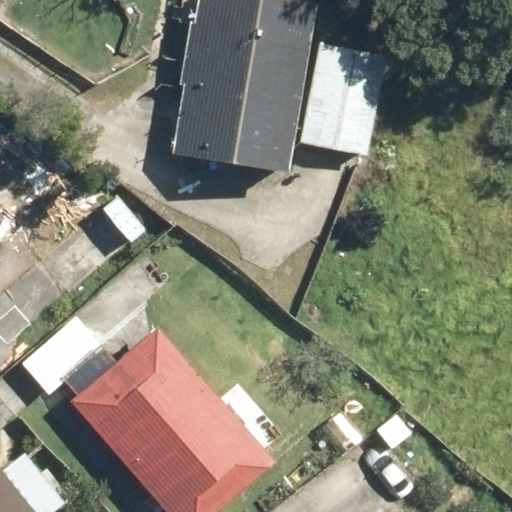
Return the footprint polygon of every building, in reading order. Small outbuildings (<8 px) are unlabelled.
[(309,144),(381,150),(390,47),(323,42),(326,0),(200,0),(187,145),(308,155),(309,144)] [(0,174),(0,269),(46,211),(0,174)] [(148,222),(122,193),(44,257),(70,288),(148,222)] [(109,345),(80,315),(30,365),(59,394),(109,345)] [(170,321),(126,361),(121,354),(75,395),(180,511),(222,511),(289,453),(170,321)] [(51,511),(50,511),(74,491),(34,443),(0,471),(0,511),(51,511)]
